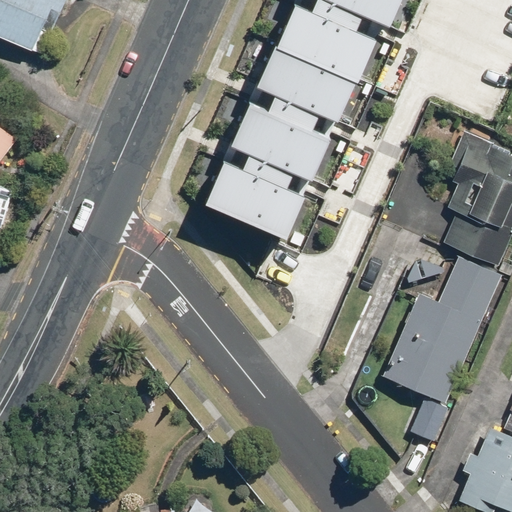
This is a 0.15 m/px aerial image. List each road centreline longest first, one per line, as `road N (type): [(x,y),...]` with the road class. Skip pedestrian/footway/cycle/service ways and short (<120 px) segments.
road 1 (residential): [(85,230),(148,261),(180,293),(360,511)]
road 2 (tertiary): [(188,0),(85,230)]
road 3 (tertiary): [(85,230),(0,410)]
